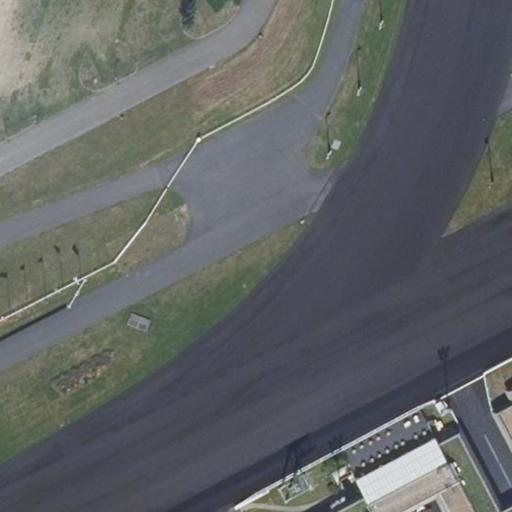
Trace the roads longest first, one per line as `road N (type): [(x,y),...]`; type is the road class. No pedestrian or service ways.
road 1 (unknown): [(217,472),(303,379),(397,216),(467,53),(474,0)]
road 2 (unknown): [(143,511),(511,318)]
road 3 (unknown): [(295,159),(174,172),(0,242)]
